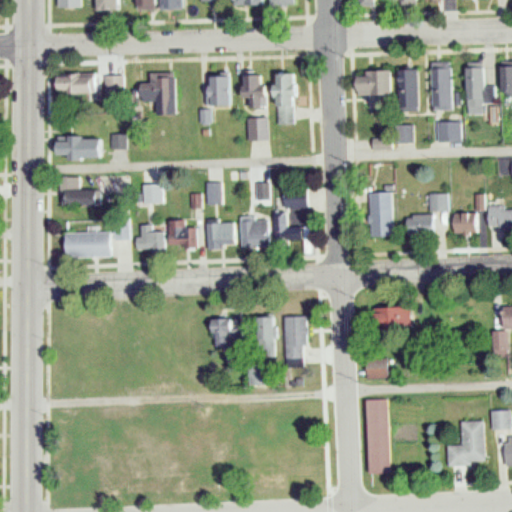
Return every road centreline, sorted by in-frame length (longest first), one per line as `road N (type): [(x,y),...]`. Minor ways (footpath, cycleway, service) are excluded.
road 1 (residential): [(28,511),(29,0)]
road 2 (residential): [(331,0),(350,508)]
road 3 (residential): [(511,270),(28,289)]
road 4 (residential): [(511,32),(29,47)]
road 5 (residential): [(511,500),(272,511)]
